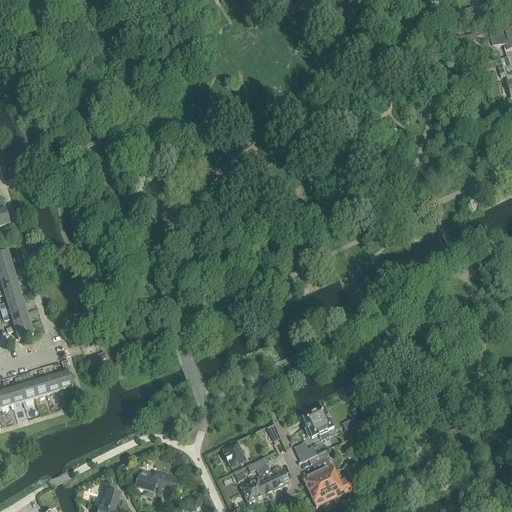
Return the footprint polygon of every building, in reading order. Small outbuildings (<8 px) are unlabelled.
[(472,11),(461,14),(463,20),(474,17),(472,11)] [(507,59),(511,58),(511,57),(511,31),(502,34),(502,35),(491,39),(493,46),(503,47),(507,59)] [(511,60),(511,58),(507,59),(497,62),(501,79),(506,77),(507,82),(505,82),(511,100),(511,99),(511,60)] [(0,228),(10,226),(5,211),(7,211),(4,202),(0,203),(2,211),(0,212),(0,228)] [(0,269),(12,265),(9,254),(0,256),(0,269)] [(0,281),(0,282),(16,277),(12,265),(0,269),(0,281)] [(4,295),(20,290),(16,277),(0,282),(0,281),(0,285),(1,285),(4,293),(4,295)] [(0,299),(5,298),(7,305),(7,306),(23,301),(20,290),(4,295),(4,293),(0,294),(0,299)] [(8,309),(11,317),(11,318),(26,313),(23,301),(7,306),(7,305),(0,306),(0,307),(1,311),(8,309)] [(15,330),(30,325),(26,313),(11,318),(11,317),(4,319),(5,324),(12,321),(15,329),(15,330)] [(34,338),(30,325),(15,330),(15,329),(7,331),(8,335),(16,333),(19,343),(34,338)] [(112,365),(105,347),(104,348),(101,349),(92,353),(99,370),(111,365),(112,365)] [(58,376),(56,377),(61,392),(73,388),(68,374),(70,373),(68,367),(67,365),(63,366),(65,374),(58,376)] [(46,380),(44,381),(49,396),(61,392),(56,377),(58,376),(55,368),(53,369),(51,370),(51,371),(53,378),(46,380)] [(43,369),(35,371),(36,374),(37,375),(37,378),(40,377),(39,373),(43,372),(43,369)] [(34,384),(32,384),(37,399),(49,396),(44,381),(46,380),(44,373),(43,372),(39,373),(40,377),(41,381),(34,384)] [(22,387),(20,388),(25,403),(26,403),(37,399),(32,384),(34,384),(32,376),(30,376),(27,377),(30,385),(22,387)] [(10,391),(9,391),(13,406),(23,403),(25,403),(20,388),(22,387),(20,381),(20,379),(18,380),(15,381),(18,389),(10,391)] [(0,394),(0,405),(1,410),(13,406),(9,391),(10,391),(8,383),(3,384),(6,392),(0,394)] [(303,420),(312,438),(312,439),(313,439),(319,435),(318,433),(325,430),(326,432),(333,429),(334,429),(333,428),(324,410),(325,410),(324,409),(323,409),(303,419),(302,419),(303,420)] [(344,417),(347,425),(358,420),(354,413),(344,417)] [(275,427),(268,430),(274,443),(280,440),(275,427)] [(246,463),(238,445),(223,452),(226,458),(225,458),(227,464),(228,463),(231,470),(246,463)] [(324,453),(308,461),(311,466),(312,466),(327,459),(324,453)] [(327,459),(312,466),(316,473),(330,466),(327,459)] [(302,479),(316,509),(317,509),(317,508),(344,495),(345,496),(346,495),(345,495),(361,487),(362,488),(362,487),(357,476),(340,484),(331,465),(330,465),(331,466),(330,466),(316,473),(303,479),(303,478),(302,479)] [(248,505),(274,493),(274,492),(289,485),(283,470),(272,476),(267,466),(256,471),(259,478),(257,479),(258,481),(241,490),(248,505)] [(147,497),(152,499),(156,488),(174,493),(178,480),(155,473),(153,480),(139,476),(135,489),(144,492),(144,493),(144,494),(145,495),(145,496),(146,496),(146,497),(147,497)] [(101,510),(108,511),(115,511),(120,496),(115,494),(116,488),(103,484),(101,493),(106,494),(101,510)]
